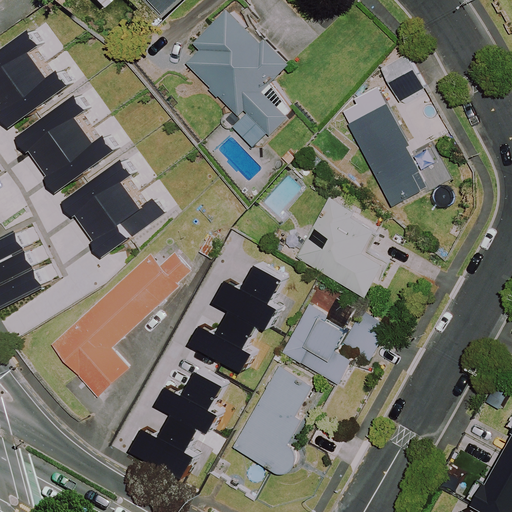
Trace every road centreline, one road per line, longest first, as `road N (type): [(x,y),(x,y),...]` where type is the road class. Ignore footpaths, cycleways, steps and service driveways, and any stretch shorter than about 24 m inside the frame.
road 1 (residential): [(368,511),(511,245)]
road 2 (residential): [(511,138),(430,0)]
road 3 (secondary): [(0,365),(108,478)]
road 4 (secondary): [(0,411),(108,478)]
